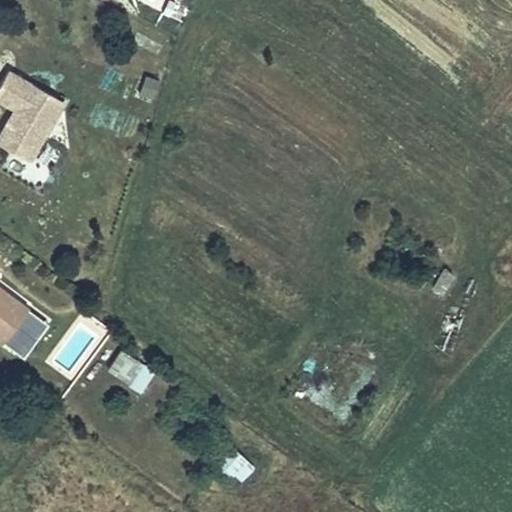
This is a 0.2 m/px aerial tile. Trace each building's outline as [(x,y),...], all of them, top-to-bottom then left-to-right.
[(0,145),(22,157),(54,98),(0,67),(0,101),(7,105),(0,117),(0,145)] [(154,97),(158,77),(145,74),(141,94),(154,97)] [(50,171),(61,150),(45,141),(33,162),(50,171)] [(441,292),(454,274),(443,266),(429,284),(441,292)] [(0,333),(23,301),(0,284),(0,333)] [(117,347),(104,370),(143,390),(155,368),(117,347)] [(242,483),(254,461),(229,446),(216,469),(242,483)]
